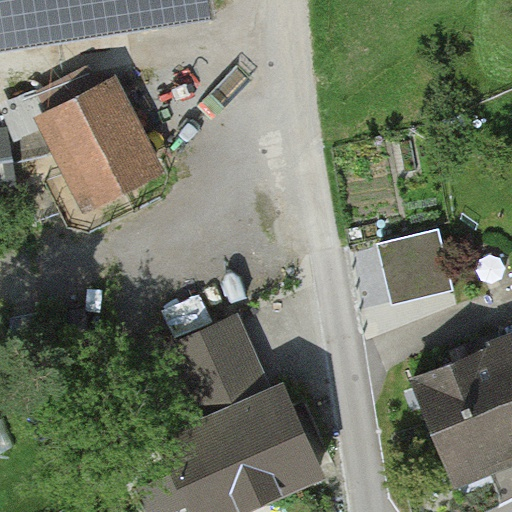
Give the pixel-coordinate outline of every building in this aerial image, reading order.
[(0,0),(0,44),(60,35),(56,9),(116,0),(0,0)] [(154,168),(112,88),(50,121),(91,200),(154,168)] [(0,193),(19,191),(9,128),(0,129),(0,193)] [(260,378),(236,323),(173,350),(197,406),(260,378)] [(511,339),(416,380),(456,474),(511,451),(511,339)] [(227,511),(319,471),(282,390),(165,443),(196,511),(227,511)]
